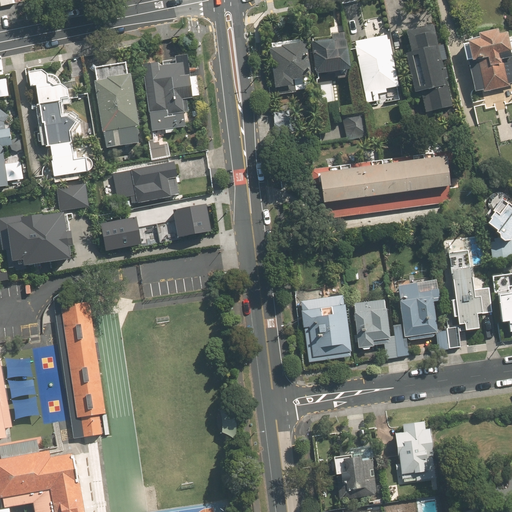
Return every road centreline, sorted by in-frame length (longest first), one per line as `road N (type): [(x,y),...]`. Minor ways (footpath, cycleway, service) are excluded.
road 1 (secondary): [(241,126),(273,404)]
road 2 (residential): [(273,404),(511,370)]
road 3 (tertiary): [(208,0),(0,40)]
road 4 (secondary): [(241,126),(220,19),(226,0)]
road 5 (secondary): [(229,0),(246,91),(241,126)]
